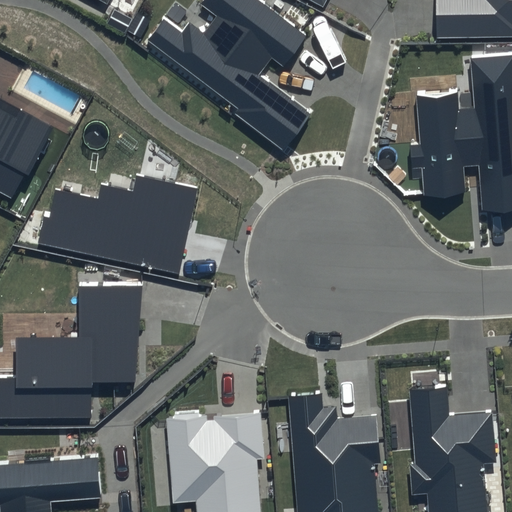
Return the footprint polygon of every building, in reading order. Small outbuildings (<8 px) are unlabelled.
[(302,30),(263,0),(199,0),(212,9),(202,23),(187,12),(177,24),(163,13),(146,35),(282,139),(305,109),(253,68),(269,48),(281,57),(302,30)] [(511,0),(433,0),(434,40),(511,38),(511,0)] [(511,79),(510,48),(460,52),(462,79),(404,83),(409,152),(467,148),(471,196),(511,193),(511,145),(503,146),(498,87),(511,85),(511,79)] [(0,183),(13,190),(51,120),(19,102),(15,110),(0,101),(0,183)] [(190,178),(123,165),(121,180),(86,174),(83,191),(46,184),(36,234),(174,260),(190,178)] [(134,280),(68,281),(69,332),(0,333),(0,415),(87,414),(86,384),(136,383),(134,280)] [(448,386),(408,389),(414,463),(408,463),(410,494),(427,492),(428,511),(486,511),(483,463),(495,462),(492,411),(450,414),(448,386)] [(324,392),(288,395),(298,511),(375,511),(371,466),(382,465),(378,414),(326,419),(324,392)] [(260,511),(251,404),(158,412),(165,495),(187,494),(188,511),(260,511)] [(91,446),(0,453),(0,511),(81,511),(81,507),(45,510),(44,494),(95,490),(91,446)]
